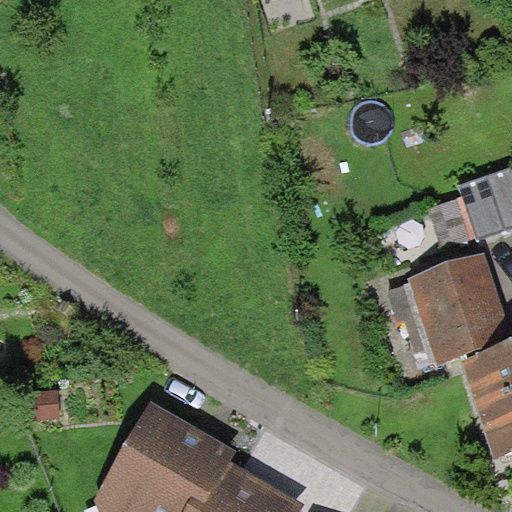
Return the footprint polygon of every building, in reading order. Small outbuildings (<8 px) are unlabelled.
[(511,170),(460,188),(478,241),(511,229),(511,170)] [(460,361),(511,342),(511,326),(487,253),(409,280),(439,368),(460,361)] [(511,342),(460,361),(495,462),(511,456),(511,342)] [(221,444),(153,405),(94,505),(97,511),(187,511),(193,502),(206,509),(231,465),(238,454),(221,444)] [(250,476),(231,465),(206,509),(193,502),(187,511),(302,511),(305,507),(250,476)]
